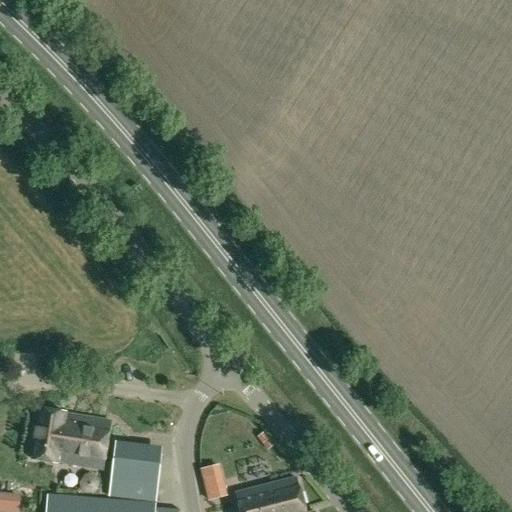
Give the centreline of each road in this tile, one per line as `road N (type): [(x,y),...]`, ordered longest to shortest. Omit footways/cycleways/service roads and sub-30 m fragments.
road 1 (secondary): [(430,511),(118,124),(0,9)]
road 2 (unclassified): [(226,362),(0,91)]
road 3 (unclassified): [(352,511),(226,362)]
road 4 (unclassified): [(193,511),(185,431),(226,362)]
